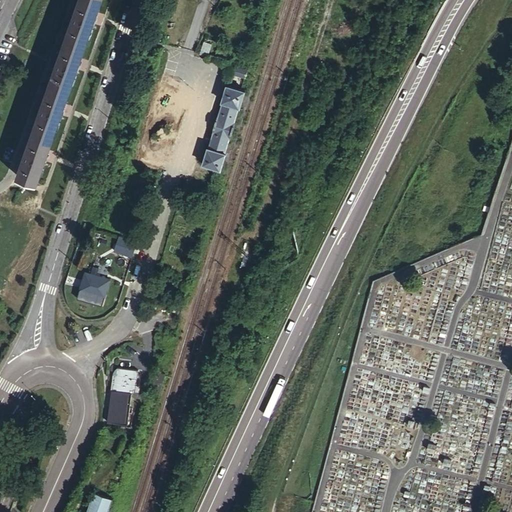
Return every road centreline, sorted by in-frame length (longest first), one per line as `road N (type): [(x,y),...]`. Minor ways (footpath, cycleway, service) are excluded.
road 1 (track): [(511,1),(407,174),(276,511)]
road 2 (tertiary): [(135,0),(38,325),(44,363)]
road 3 (primary): [(338,234),(209,511)]
road 4 (primary): [(338,234),(462,0)]
road 5 (track): [(330,0),(256,234)]
road 6 (tertiary): [(43,511),(82,426),(84,395),(64,370),(44,363)]
road 7 (unknown): [(356,345),(507,376)]
